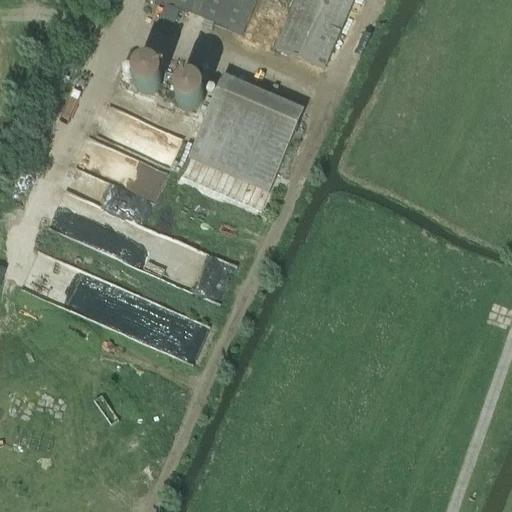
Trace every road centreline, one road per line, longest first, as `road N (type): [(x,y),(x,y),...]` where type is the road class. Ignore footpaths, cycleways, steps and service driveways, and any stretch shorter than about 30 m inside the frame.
road 1 (track): [(166,511),(383,0)]
road 2 (track): [(456,511),(511,361)]
